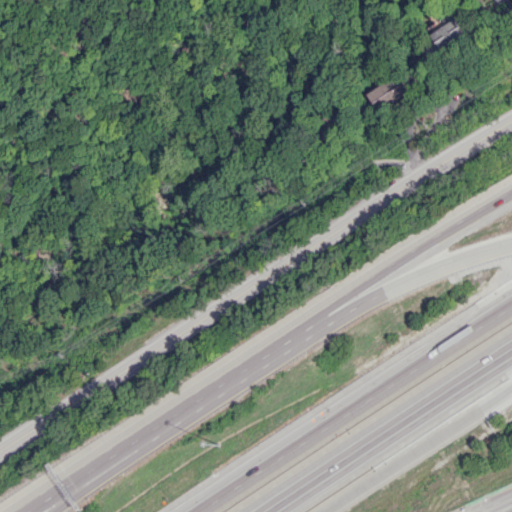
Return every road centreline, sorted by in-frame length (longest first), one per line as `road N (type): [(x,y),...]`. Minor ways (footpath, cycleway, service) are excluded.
road 1 (residential): [(0,454),(511,116)]
road 2 (motorway): [(511,298),(190,511)]
road 3 (motorway): [(265,511),(511,348)]
road 4 (motorway): [(301,328),(77,477)]
road 5 (motorway): [(511,189),(301,328)]
road 6 (motorway): [(325,511),(511,390)]
road 7 (motorway): [(505,244),(301,328)]
